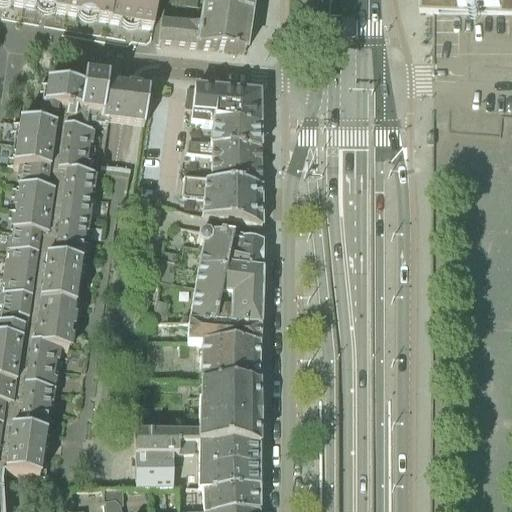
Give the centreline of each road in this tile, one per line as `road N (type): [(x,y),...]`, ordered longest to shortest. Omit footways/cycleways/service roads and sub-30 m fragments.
road 1 (residential): [(402,511),(401,177),(366,0)]
road 2 (residential): [(327,76),(285,202),(285,511)]
road 3 (secondary): [(327,76),(347,368),(346,511)]
road 4 (secondary): [(361,511),(360,77)]
road 5 (residential): [(327,76),(143,65)]
